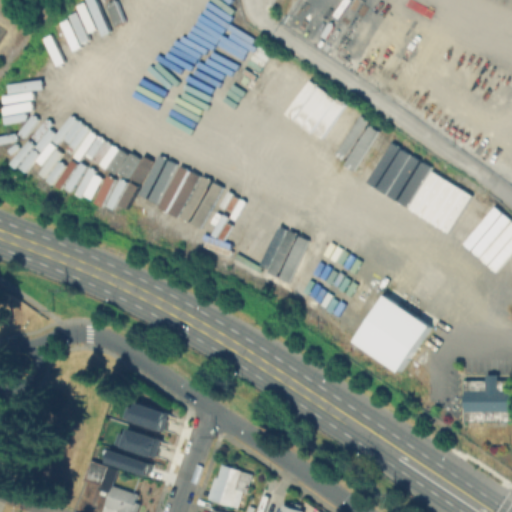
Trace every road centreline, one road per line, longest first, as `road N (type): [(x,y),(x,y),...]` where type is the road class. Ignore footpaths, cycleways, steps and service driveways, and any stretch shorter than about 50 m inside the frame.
road 1 (primary): [(486,511),(180,314),(0,233)]
road 2 (residential): [(361,511),(88,331)]
